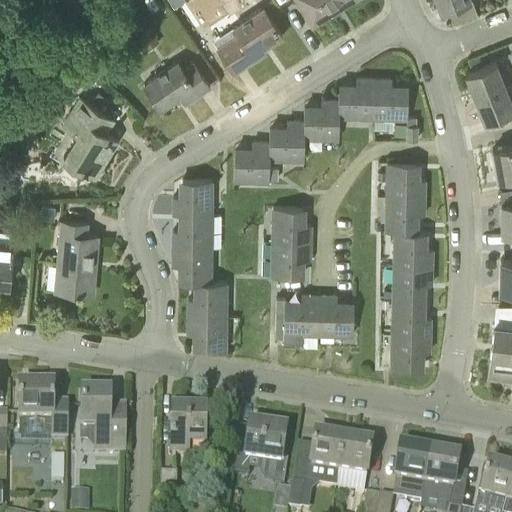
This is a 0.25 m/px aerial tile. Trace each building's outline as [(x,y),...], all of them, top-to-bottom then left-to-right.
[(298,0),(313,23),(350,0),(298,0)] [(437,0),(441,10),(447,7),(465,0),(437,0)] [(238,34),(218,47),(234,72),(266,51),(264,48),(283,35),(264,6),(233,26),(238,34)] [(150,28),(137,38),(146,51),(159,41),(150,28)] [(479,56),(470,60),(473,69),(483,65),(479,56)] [(178,60),(145,82),(161,107),(181,94),(186,102),(210,86),(193,62),(183,68),(178,60)] [(496,60),(466,72),(475,97),(506,84),(496,60)] [(88,66),(77,75),(87,86),(97,77),(88,66)] [(339,99),(338,115),(339,115),(373,116),(374,78),(356,77),(356,86),(339,86),(339,99)] [(374,78),(373,116),(393,117),(407,117),(408,117),(408,123),(408,124),(415,124),(415,116),(408,116),(408,87),(391,87),(392,78),(374,78)] [(511,100),(506,84),(475,97),(485,121),(511,109),(511,100)] [(80,97),(64,123),(83,135),(68,158),(95,175),(118,139),(105,131),(102,129),(110,116),(80,97)] [(304,120),(304,137),(305,137),(339,137),(339,115),(338,115),(339,99),(322,98),(321,108),(304,107),(304,120)] [(269,141),(269,158),(270,158),(304,159),(305,137),(304,137),(304,120),(287,120),(287,129),(270,128),(269,141)] [(394,122),(394,134),(407,135),(407,124),(408,124),(408,123),(394,122)] [(407,135),(407,138),(417,139),(418,124),(415,124),(408,124),(407,124),(407,135)] [(235,149),(234,179),(269,180),(269,179),(277,179),(277,167),(270,167),(270,158),(269,158),(269,141),(252,141),(252,150),(235,149)] [(511,144),(493,148),(498,177),(511,174),(511,144)] [(387,161),(386,195),(425,196),(425,179),(416,178),(417,161),(387,161)] [(174,195),(173,213),(183,214),(182,221),(212,222),(212,179),(183,178),(183,195),(174,195)] [(172,209),(172,193),(158,193),(158,209),(172,209)] [(386,195),(385,230),(394,230),(415,230),(415,213),(424,214),(425,196),(386,195)] [(42,201),(40,216),(57,217),(58,202),(42,201)] [(511,201),(501,202),(502,232),(511,231),(511,201)] [(271,206),(271,240),(311,242),(311,224),(302,224),(303,207),(271,206)] [(215,213),(214,244),(221,244),(222,213),(215,213)] [(62,220),(55,289),(76,291),(76,294),(81,294),(82,292),(89,292),(92,262),(96,262),(98,236),(86,235),(87,223),(62,220)] [(173,229),(173,247),(211,247),(212,222),(182,221),(182,229),(173,229)] [(394,230),(393,265),(432,266),(433,248),(423,248),(424,231),(415,230),(394,230)] [(271,240),(271,276),(281,276),(294,276),(301,276),(301,259),(310,259),(311,242),(271,240)] [(0,281),(8,282),(8,284),(9,284),(13,243),(0,241),(0,281)] [(173,247),(173,264),(182,264),(181,281),(198,282),(197,290),(227,290),(227,281),(211,281),(211,247),(173,247)] [(511,258),(501,258),(500,289),(511,289),(511,258)] [(393,265),(393,299),(422,299),(422,283),(432,283),(432,266),(393,265)] [(188,298),(188,315),(226,316),(227,290),(197,290),(197,298),(188,298)] [(276,311),(275,332),(284,332),(284,341),(302,341),(302,332),(317,333),(318,333),(319,294),(302,294),(302,298),(302,302),(286,302),(286,298),(286,297),(276,296),(276,311)] [(319,294),(318,333),(353,334),(354,304),(337,304),(337,299),(337,295),(319,294)] [(383,299),(383,307),(391,307),(391,299),(383,299)] [(393,299),(392,333),(430,334),(431,316),(422,316),(422,299),(393,299)] [(188,315),(188,333),(197,333),(196,350),(226,350),(226,316),(188,315)] [(511,326),(494,325),(488,371),(491,371),(490,377),(511,379),(511,326)] [(392,333),(391,367),(421,368),(421,351),(430,351),(430,334),(392,333)] [(19,421),(18,438),(51,439),(67,440),(67,424),(67,404),(53,403),(54,385),(20,385),(19,421)] [(82,393),(81,430),(93,430),(93,455),(124,456),(124,454),(125,420),(123,420),(123,425),(109,425),(110,393),(82,393)] [(172,409),(171,454),(187,455),(188,446),(191,446),(201,446),(204,446),(205,410),(172,409)] [(236,427),(229,474),(248,476),(249,470),(251,461),(262,463),(260,475),(263,479),(272,484),(283,485),(287,460),(281,460),(286,430),(250,424),(249,429),(236,427)] [(313,454),(310,468),(338,473),(345,433),(334,431),(333,437),(316,434),(312,454),(313,454)] [(345,433),(338,473),(365,477),(366,477),(368,463),(369,463),(372,443),(355,441),(356,435),(345,433)] [(395,480),(393,493),(405,495),(404,500),(420,502),(421,498),(422,498),(429,453),(400,448),(395,480)] [(429,453),(422,498),(450,503),(453,490),(459,458),(429,453)] [(479,494),(475,509),(487,511),(502,511),(505,502),(511,477),(511,470),(489,465),(481,495),(479,494)] [(161,473),(160,501),(176,501),(177,473),(161,473)] [(511,511),(511,477),(505,502),(502,511),(511,511)] [(292,481),(288,508),(301,510),(305,483),(292,481)] [(71,491),(70,511),(88,511),(88,492),(71,491)] [(376,511),(379,495),(366,493),(362,511),(376,511)] [(390,511),(392,497),(379,495),(376,511),(390,511)]
